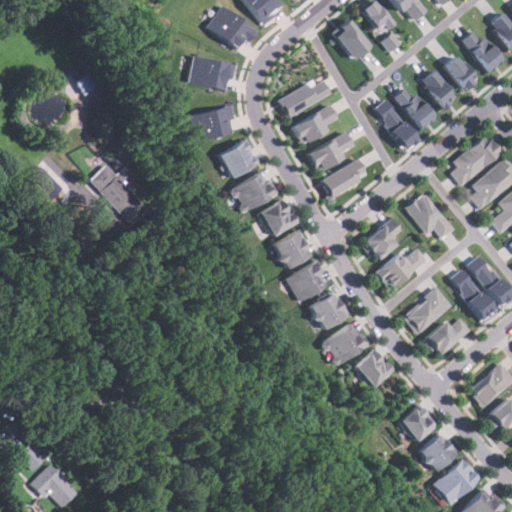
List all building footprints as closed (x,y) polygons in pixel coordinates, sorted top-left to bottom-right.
[(239,0),(259,25),(271,16),(268,12),(277,4),(273,0),(239,0)] [(363,0),(355,7),(371,28),(377,23),(380,27),(387,22),(369,0),(363,0)] [(411,0),(420,10),(408,20),(399,9),(395,12),(385,0),(411,0)] [(201,26),(233,49),(241,38),(245,41),(253,30),(216,4),(201,26)] [(511,47),(511,29),(498,13),(485,23),(508,51),(511,47)] [(326,31),(348,58),(364,45),(342,18),(326,31)] [(457,41),(486,71),(499,58),(470,28),(457,41)] [(376,40),(385,52),(396,42),(386,31),(376,40)] [(189,54),(183,80),(220,88),(222,78),(230,80),(233,65),(189,54)] [(440,65),(463,90),(474,80),(451,55),(440,65)] [(416,81),(442,108),(453,96),(427,70),(416,81)] [(69,74),(63,77),(72,96),(95,86),(88,71),(72,78),(69,74)] [(273,99),(285,117),(326,91),(319,79),(306,87),(303,81),(273,99)] [(412,93),(407,96),(400,87),(389,96),(416,129),(431,116),(412,93)] [(379,98),(414,139),(401,149),(379,124),(381,122),(368,107),(379,98)] [(184,114),(191,140),(228,130),(226,120),(231,118),(227,104),(184,114)] [(287,126),(299,144),(322,129),(320,125),(333,116),(325,104),(287,126)] [(303,152),(314,170),(337,156),(335,152),(348,143),(341,131),(303,152)] [(498,152),(484,133),(448,161),(453,167),(446,172),(456,185),(498,152)] [(214,154),(226,177),(253,164),(241,140),(214,154)] [(317,178),(328,198),(357,181),(353,175),(360,171),(353,158),(317,178)] [(511,179),(511,171),(502,158),(461,187),(475,206),(511,179)] [(85,180),(126,224),(143,209),(120,184),(127,177),(119,168),(111,175),(102,165),(85,180)] [(266,178),(260,182),(254,172),(225,190),(239,213),(274,192),(266,178)] [(511,186),(493,203),(499,210),(486,221),(496,233),(511,218),(511,186)] [(422,234),(431,228),(438,238),(449,230),(421,192),(401,207),(422,234)] [(269,236),(292,223),(278,199),(255,212),(269,236)] [(388,237),(397,229),(388,219),(359,243),(373,261),(394,244),(388,237)] [(270,243),(283,268),(307,256),(294,231),(270,243)] [(402,258),(396,252),(373,272),(388,290),(423,259),(414,248),(402,258)] [(463,264),(496,305),(509,294),(489,268),(487,271),(474,255),(463,264)] [(282,277),(295,301),(325,285),(312,261),(282,277)] [(447,276),(459,292),(457,293),(479,320),(491,309),(459,268),(447,276)] [(448,305),(433,287),(399,315),(415,333),(448,305)] [(320,329),(343,314),(329,292),(306,307),(320,329)] [(443,321),(421,339),(434,356),(467,329),(457,317),(447,326),(443,321)] [(330,365),(362,346),(348,322),(316,341),(330,365)] [(348,365),(366,387),(386,370),(368,348),(348,365)] [(511,379),(498,362),(466,389),(480,406),(511,379)] [(511,402),(506,396),(484,416),(499,432),(511,420),(511,402)] [(431,424),(414,404),(393,421),(411,442),(431,424)] [(414,450),(429,471),(452,455),(436,433),(414,450)] [(40,459),(26,442),(13,454),(28,470),(40,459)] [(475,476),(456,457),(428,486),(447,504),(475,476)] [(56,509),(74,491),(46,463),(28,481),(56,509)] [(493,511),(499,507),(480,488),(455,511),(493,511)]
